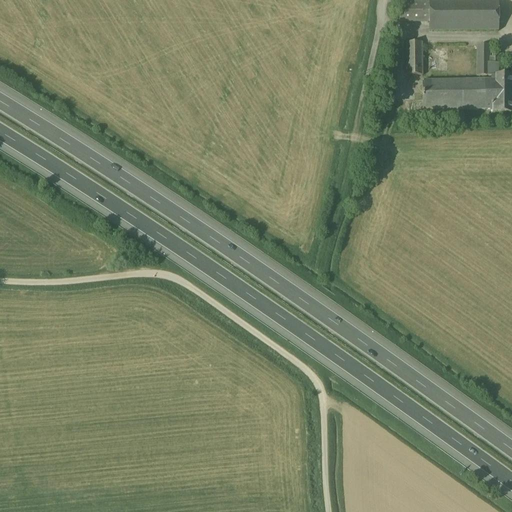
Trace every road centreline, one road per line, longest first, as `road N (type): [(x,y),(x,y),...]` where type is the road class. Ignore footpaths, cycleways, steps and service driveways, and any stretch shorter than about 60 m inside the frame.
road 1 (motorway): [(511,442),(0,93)]
road 2 (motorway): [(0,126),(149,219),(511,474)]
road 3 (unclassified): [(0,280),(48,285),(166,274),(306,367),(324,390),(327,511)]
